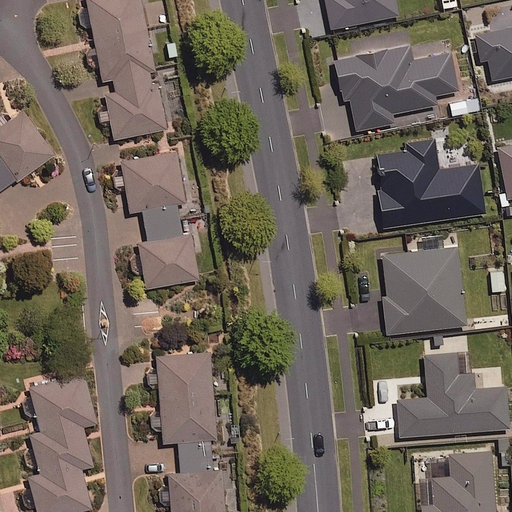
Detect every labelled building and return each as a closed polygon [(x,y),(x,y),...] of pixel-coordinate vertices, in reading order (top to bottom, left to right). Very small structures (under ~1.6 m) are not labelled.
[(165,128),(140,0),(83,0),(86,9),(79,10),(82,26),(91,24),(102,80),(113,78),(115,88),(104,90),(114,138),(165,128)] [(396,15),(393,0),(323,0),(329,29),(396,15)] [(511,25),(474,30),(478,61),(487,60),(490,79),(511,75),(511,25)] [(410,60),(407,46),(333,60),(340,100),(348,98),(354,130),(392,123),(390,113),(434,105),(432,96),(456,91),(449,53),(410,60)] [(0,189),(16,179),(19,183),(57,156),(24,109),(0,125),(0,189)] [(437,170),(433,140),(402,144),(403,150),(374,154),(379,190),(375,190),(380,227),(483,213),(476,164),(437,170)] [(511,142),(496,146),(506,198),(511,196),(511,142)] [(143,209),(177,204),(186,203),(178,152),(122,160),(130,211),(143,209)] [(148,240),(181,234),(177,204),(143,209),(148,240)] [(181,234),(148,240),(139,242),(146,287),(198,279),(191,233),(181,234)] [(455,246),(379,255),(383,299),(378,299),(381,335),(464,326),(455,246)] [(503,269),(488,270),(489,291),(504,291),(503,269)] [(176,442),(204,441),(219,440),(213,351),(154,355),(161,443),(176,442)] [(456,353),(421,356),(425,397),(395,400),(398,437),(507,429),(504,387),(472,389),(471,373),(458,374),(456,353)] [(97,422),(85,373),(29,387),(40,431),(33,432),(41,476),(29,479),(36,511),(73,511),(91,508),(82,468),(93,465),(83,426),(97,422)] [(204,441),(176,442),(179,474),(211,472),(209,440),(204,441)] [(493,511),(491,453),(449,454),(450,476),(419,477),(420,511),(493,511)] [(211,472),(179,474),(169,475),(172,511),(224,511),(221,471),(211,472)]
